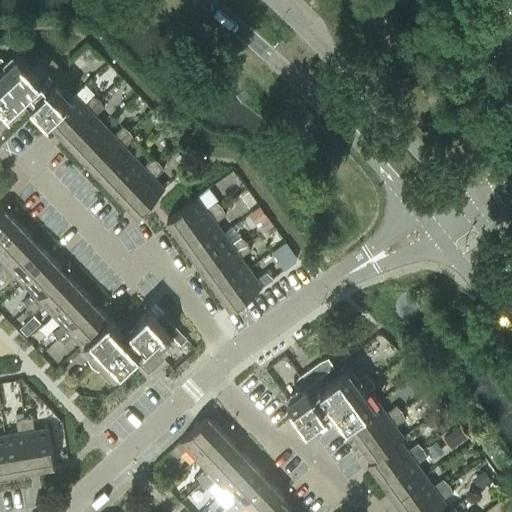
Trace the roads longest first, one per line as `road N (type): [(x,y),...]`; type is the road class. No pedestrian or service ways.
road 1 (secondary): [(202,0),(330,114),(430,227)]
road 2 (secondary): [(467,207),(273,0)]
road 3 (residential): [(227,356),(158,260),(121,262),(35,170)]
road 4 (residential): [(227,356),(430,227)]
road 5 (residential): [(374,511),(364,497),(339,489),(305,444),(263,433),(208,374)]
road 6 (residential): [(65,511),(208,374)]
road 7 (secondary): [(430,227),(511,329)]
